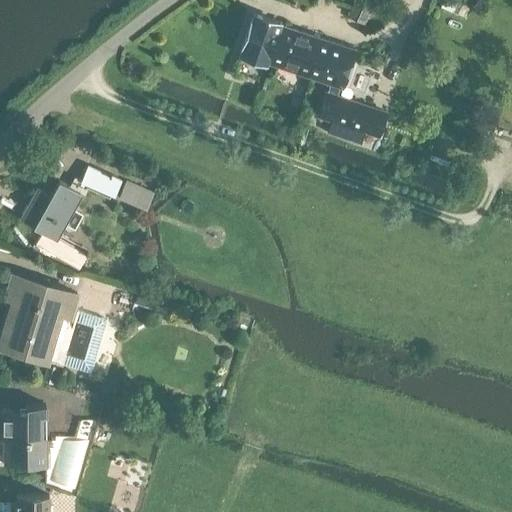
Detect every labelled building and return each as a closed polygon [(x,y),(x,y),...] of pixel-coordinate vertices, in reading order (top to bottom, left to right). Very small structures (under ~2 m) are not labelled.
[(355,0),(348,16),(363,23),(373,1),(371,0),(355,0)] [(252,13),(239,53),(264,62),(265,61),(274,65),(305,75),(328,82),(325,92),(323,91),(316,114),(331,119),(327,130),(358,141),(362,129),(376,134),(384,112),(335,95),(338,86),(340,86),(353,49),(317,37),(277,24),(277,22),(252,13)] [(454,119),(457,139),(473,137),(469,116),(454,119)] [(120,179),(87,164),(80,180),(88,184),(86,188),(108,197),(110,193),(114,194),(120,179)] [(87,250),(56,232),(79,192),(58,180),(50,195),(36,187),(19,217),(43,230),(35,244),(77,268),(87,250)] [(119,196),(146,209),(153,194),(126,182),(119,196)] [(11,273),(4,296),(18,300),(4,346),(55,361),(91,372),(107,318),(77,309),(73,321),(67,319),(71,307),(75,292),(11,273)] [(0,408),(0,436),(3,436),(3,463),(45,463),(45,403),(25,403),(25,408),(0,408)] [(47,511),(47,494),(16,494),(15,511),(47,511)]
